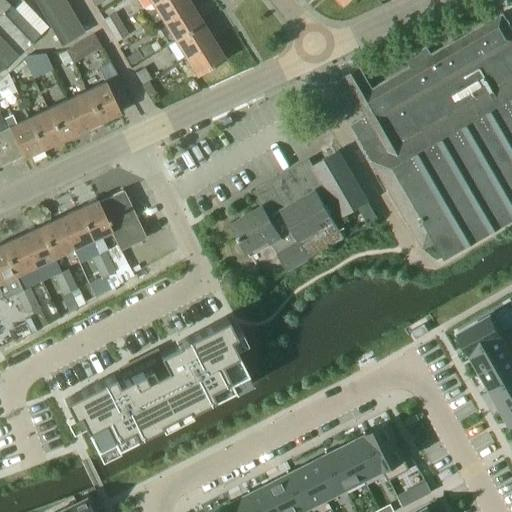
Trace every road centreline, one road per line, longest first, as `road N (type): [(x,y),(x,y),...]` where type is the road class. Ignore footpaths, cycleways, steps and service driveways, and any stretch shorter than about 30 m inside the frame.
road 1 (residential): [(494,511),(415,369),(154,500),(159,511)]
road 2 (residential): [(137,142),(202,277),(8,384),(32,463)]
road 3 (tertiary): [(137,142),(321,53)]
road 4 (tertiary): [(0,203),(137,142)]
road 5 (tertiary): [(321,53),(433,0)]
